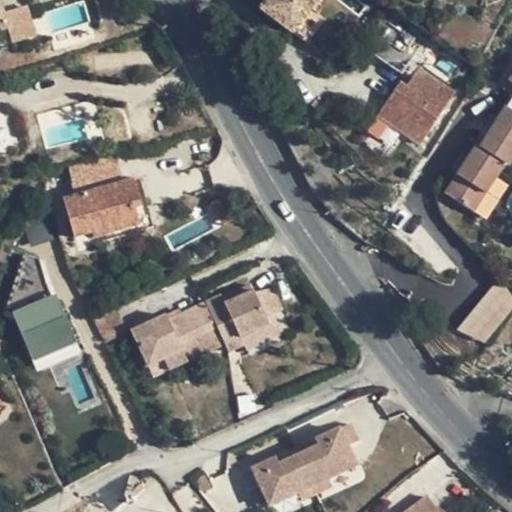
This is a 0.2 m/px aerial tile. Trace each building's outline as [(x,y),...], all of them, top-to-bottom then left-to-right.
[(311,0),(264,0),(259,9),(289,32),(311,0)] [(405,73),(407,70),(424,45),(387,20),(368,47),(405,73)] [(431,50),(424,45),(407,70),(414,76),(419,68),(431,50)] [(414,76),(407,87),(415,93),(402,112),(388,103),(380,116),(420,142),(453,91),(419,68),(414,76)] [(402,83),(388,103),(402,112),(415,93),(407,87),(402,83)] [(511,110),(505,105),(498,117),(511,126),(511,110)] [(511,153),(511,126),(498,117),(479,145),(503,159),(506,162),(511,153)] [(150,119),(130,124),(135,143),(154,138),(150,119)] [(354,130),(345,125),(341,131),(351,136),(354,130)] [(397,153),(369,138),(365,144),(393,159),(397,153)] [(477,186),(483,189),(503,159),(479,145),(475,143),(444,191),(465,204),(477,186)] [(167,156),(156,160),(163,178),(175,173),(167,156)] [(130,180),(64,198),(75,234),(92,230),(94,235),(135,222),(131,206),(138,205),(130,180)] [(471,208),(483,189),(477,186),(465,204),(471,208)] [(232,348),(246,341),(243,335),(280,318),(276,310),(284,306),(293,302),(283,281),(264,285),(262,279),(239,289),(242,295),(232,300),(229,293),(227,290),(208,298),(230,341),(232,348)] [(484,345),(511,304),(511,294),(492,281),(459,328),(484,345)] [(239,289),(229,293),(232,300),(242,295),(239,289)] [(11,310),(36,371),(82,352),(56,291),(11,310)] [(208,298),(195,305),(208,332),(200,336),(205,346),(208,351),(230,341),(208,298)] [(125,324),(115,302),(95,311),(105,332),(125,324)] [(195,305),(184,309),(186,314),(173,319),(172,315),(169,311),(135,327),(152,363),(185,347),(189,355),(205,346),(200,336),(208,332),(195,305)] [(291,321),(284,306),(276,310),(280,318),(243,335),(246,341),(291,321)] [(184,309),(172,315),(173,319),(186,314),(184,309)] [(157,375),(208,351),(205,346),(189,355),(185,347),(152,363),(157,375)] [(312,448),(293,457),(306,488),(320,482),(350,468),(342,448),(353,443),(345,426),(309,442),(312,448)] [(290,451),(293,457),(312,448),(309,442),(290,451)] [(290,451),(270,460),(273,466),(293,457),(290,451)] [(264,508),(291,495),(306,488),(293,457),(273,466),(270,460),(236,476),(243,494),(255,488),(264,508)] [(324,489),(320,482),(306,488),(310,496),(324,489)] [(295,503),(310,496),(306,488),(291,495),(295,503)] [(427,496),(405,511),(443,511),(441,509),(438,509),(427,496)]
